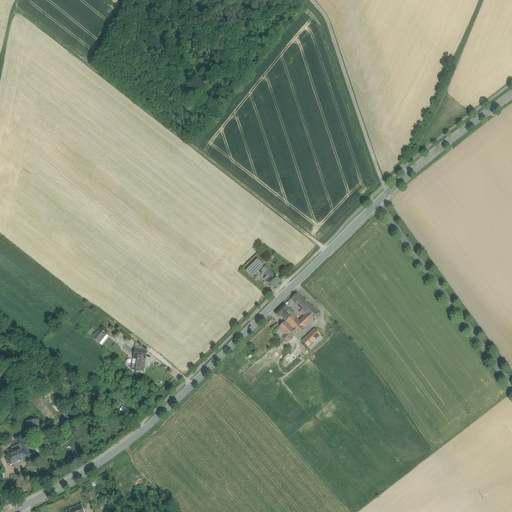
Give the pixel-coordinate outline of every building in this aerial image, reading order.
[(257,259),(245,271),(252,278),(264,266),(257,259)] [(271,272),(266,267),(262,271),(267,276),(271,272)] [(274,275),(271,272),(267,276),(269,279),(266,282),(273,288),(280,281),(274,275)] [(319,314),(297,293),(290,300),(296,305),(301,310),(306,315),(307,314),(312,320),(319,314)] [(288,309),(289,311),(296,305),(290,300),(284,305),(288,309)] [(284,305),(275,314),(278,318),(280,316),(288,309),(284,305)] [(288,309),(280,316),(285,322),(293,315),(289,311),(288,309)] [(304,317),(302,319),(307,324),(312,320),(307,314),(306,315),(304,317)] [(280,327),(278,328),(279,328),(285,335),(282,337),(282,338),(287,343),(304,327),(299,322),(293,315),(285,322),(280,327)] [(285,335),(279,328),(274,332),(281,339),(282,338),(282,337),(285,335)] [(315,330),(302,341),(307,347),(320,336),(315,330)] [(103,335),(100,332),(94,339),(98,342),(103,335)] [(104,334),(103,335),(98,342),(101,345),(108,337),(104,334)] [(323,339),(320,336),(307,347),(310,350),(323,339)] [(140,350),(135,349),(133,358),(137,359),(137,358),(145,360),(146,351),(140,350)] [(145,360),(137,358),(137,359),(136,365),(135,370),(135,371),(143,372),(145,360)] [(126,415),(130,410),(123,406),(120,410),(126,415)] [(37,420),(26,421),(28,431),(39,430),(37,420)] [(24,435),(15,440),(18,445),(19,448),(15,450),(16,452),(20,460),(24,458),(24,459),(30,456),(29,453),(38,448),(35,443),(29,445),(24,435)] [(50,436),(35,443),(38,448),(53,442),(50,436)] [(54,445),(53,442),(38,448),(29,453),(30,456),(54,445)] [(16,452),(6,456),(11,465),(13,464),(18,462),(20,461),(20,460),(16,452)]
